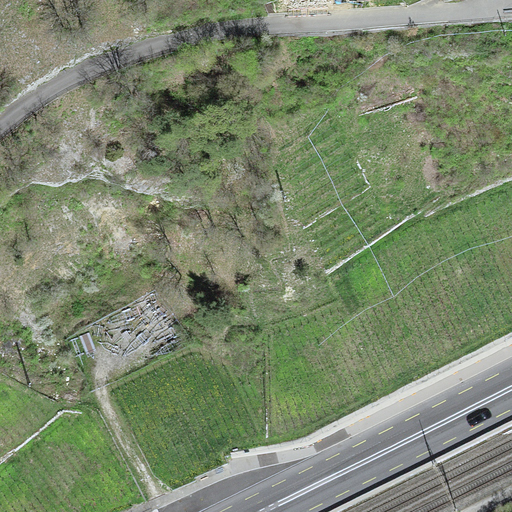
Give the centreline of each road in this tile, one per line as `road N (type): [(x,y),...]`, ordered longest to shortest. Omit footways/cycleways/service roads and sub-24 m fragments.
road 1 (unclassified): [(0,175),(82,81),(279,15),(491,0)]
road 2 (primary): [(511,382),(253,511)]
